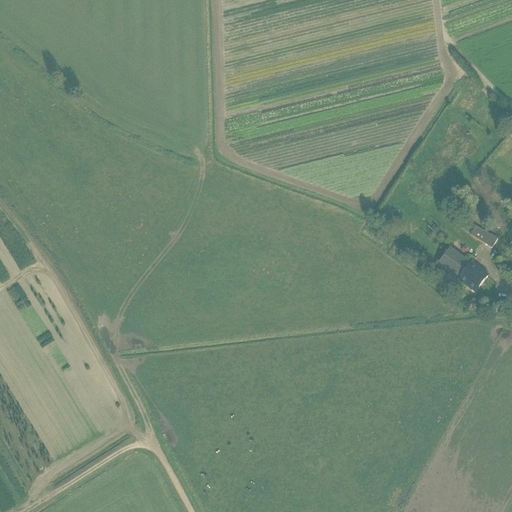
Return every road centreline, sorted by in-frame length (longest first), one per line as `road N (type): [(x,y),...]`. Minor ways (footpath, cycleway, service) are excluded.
road 1 (track): [(145,446),(56,275),(26,273),(0,290)]
road 2 (track): [(192,511),(157,451),(132,444),(25,511)]
